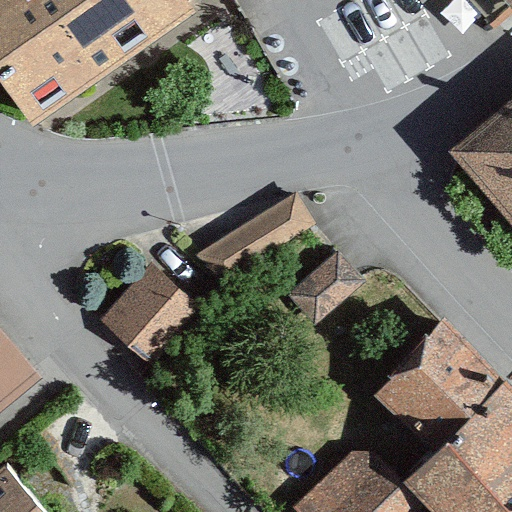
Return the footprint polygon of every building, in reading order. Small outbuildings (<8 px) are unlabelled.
[(224,0),(0,0),(0,98),(33,146),(231,9),(224,0)] [(511,113),(448,168),(511,241),(511,113)] [(292,198),(194,260),(213,289),(311,228),(292,198)] [(358,284),(330,254),(282,299),(310,329),(358,284)] [(190,312),(150,278),(107,329),(147,363),(190,312)] [(511,511),(511,412),(431,326),(369,383),(428,446),(376,494),(392,511),(511,511)] [(0,407),(35,380),(0,334),(0,407)] [(392,511),(376,494),(348,461),(298,511),(392,511)] [(31,511),(0,472),(0,511),(31,511)]
